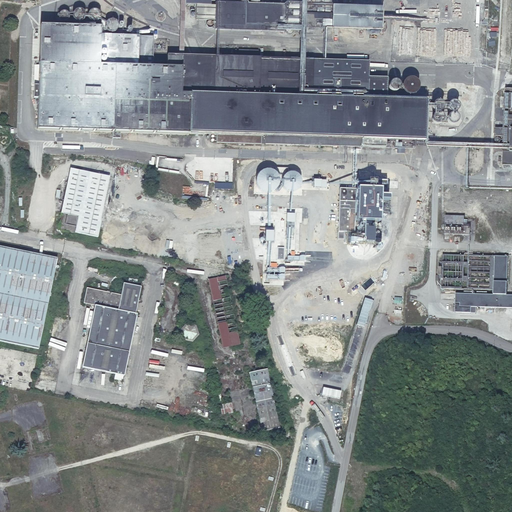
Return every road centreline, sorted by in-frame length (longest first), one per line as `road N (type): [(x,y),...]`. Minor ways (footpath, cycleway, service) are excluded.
road 1 (unknown): [(165,22),(212,42),(359,45),(397,72),(496,79)]
road 2 (unclassified): [(335,511),(375,334),(468,331),(511,347)]
